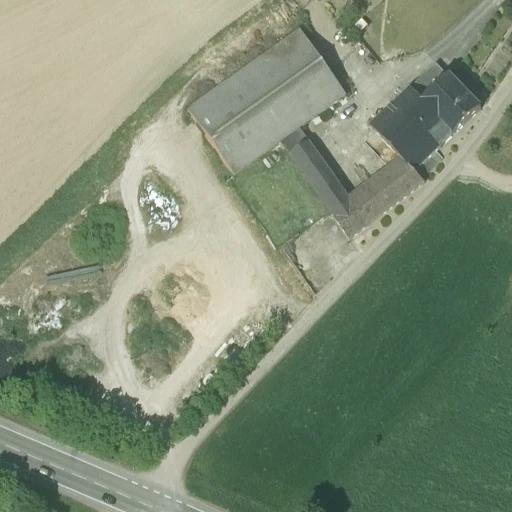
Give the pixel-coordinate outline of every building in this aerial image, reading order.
[(299,34),(187,114),(232,181),(281,146),(299,133),(347,99),(299,34)] [(422,106),(449,80),(437,68),(410,92),(422,106)] [(422,106),(452,139),(481,113),(449,80),(422,106)] [(371,130),(401,162),(414,176),(436,155),(452,139),(422,106),(410,92),(371,130)] [(291,160),(310,147),(299,133),(281,146),(291,160)] [(310,147),(291,160),(349,244),(424,187),(420,182),(414,176),(401,162),(349,201),(310,147)] [(443,162),(436,155),(414,176),(420,182),(443,162)]
